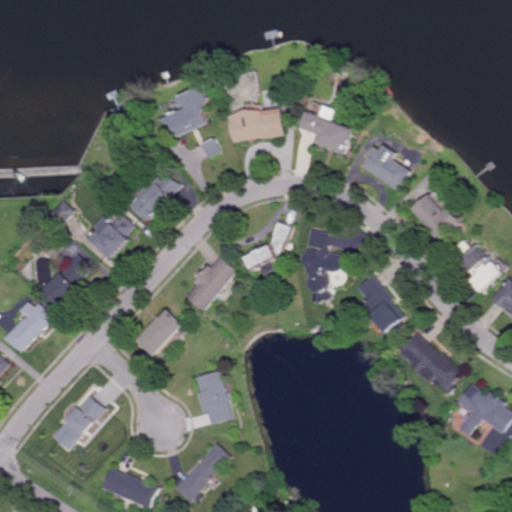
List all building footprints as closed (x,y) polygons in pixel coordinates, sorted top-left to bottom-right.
[(213,95),(215,95),(215,96),(209,112),(214,121),(182,137),(176,123),(166,120),(165,118),(190,106),(185,94),(207,83),(213,95)] [(267,109),(286,105),(291,134),(268,138),(268,137),(240,141),(236,114),(237,114),(236,108),(252,103),(266,104),(267,109)] [(339,118),(360,127),(349,154),(320,142),(323,134),(305,126),(312,107),(326,113),(330,103),(343,108),(339,118)] [(215,157),(208,142),(221,137),(227,152),(215,157)] [(403,151),(404,152),(400,158),(418,170),(405,190),(367,164),(379,146),(387,151),(392,144),(399,149),(403,143),(407,146),(403,151)] [(101,175),(95,169),(100,163),(101,163),(106,169),(107,169),(101,175)] [(189,185),(179,195),(181,197),(169,209),(166,211),(155,221),(140,205),(147,199),(142,193),(147,189),(163,174),(168,179),(174,173),(176,171),(189,185)] [(449,209),(454,205),(455,206),(468,222),(445,242),(433,227),(431,225),(417,208),(422,204),(435,192),(436,193),(437,194),(449,209)] [(64,228),(52,216),(69,199),(81,210),(77,214),(70,222),(64,228)] [(143,227),(134,236),(136,239),(128,247),(126,250),(118,258),(100,241),(96,237),(103,229),(105,227),(110,231),(119,222),(121,220),(122,219),(125,216),(127,214),(128,213),(129,213),(143,227)] [(294,241),(293,241),(292,243),(288,256),(283,259),(283,258),(280,259),(280,260),(279,261),(278,261),(282,269),(270,275),(266,268),(259,272),(255,265),(254,266),(253,263),(253,262),(250,256),(255,254),(257,253),(260,251),(259,250),(260,250),(263,248),(263,249),(266,247),(268,246),(269,245),(269,246),(272,245),(275,244),(275,243),(278,242),(280,236),(279,236),(284,220),(286,221),(298,224),(300,225),(294,241)] [(334,253),(340,252),(345,255),(346,255),(347,258),(349,261),(348,267),(345,270),(344,271),(337,272),(334,270),(332,273),(335,276),(336,283),(332,289),(335,293),(336,292),(339,298),(334,301),(333,301),(332,300),(329,302),(325,303),(323,304),(324,299),(325,292),(324,292),(319,292),(319,291),(314,286),(312,279),(314,275),(310,266),(307,260),(308,254),(312,250),(318,249),(324,252),(326,248),(313,246),(316,229),(335,232),(334,236),(333,246),(332,249),(334,253)] [(478,247),(480,245),(484,250),(491,257),(492,255),(498,262),(507,272),(507,273),(484,293),(482,290),(475,282),(474,281),(480,275),(476,271),(475,271),(474,271),(471,267),(464,259),(467,256),(460,248),(471,239),(478,247)] [(82,286),(84,288),(78,295),(81,297),(76,302),(73,300),(66,308),(49,292),(48,291),(57,282),(67,271),(67,272),(75,264),(85,253),(99,267),(82,286)] [(66,271),(65,270),(57,263),(64,255),(73,262),(66,271)] [(243,271),(244,271),(236,280),(221,298),(210,311),(193,296),(202,285),(199,282),(201,280),(203,278),(213,265),(214,265),(216,267),(217,267),(218,266),(224,259),(226,256),(243,271)] [(388,287),(389,286),(400,298),(397,301),(398,302),(400,304),(411,317),(406,322),(409,326),(399,335),(396,331),(393,332),(392,331),(372,309),(368,305),(374,299),(373,298),(372,296),(364,287),(377,275),(379,277),(388,287)] [(511,308),(509,310),(507,308),(499,301),(497,299),(511,280),(511,308)] [(41,337),(25,354),(9,339),(11,337),(19,328),(24,323),(29,317),(25,313),(23,311),(32,302),(38,307),(42,303),(58,318),(44,333),(41,337)] [(189,324),(182,332),(171,343),(159,357),(155,353),(146,345),(141,340),(158,322),(160,319),(164,316),(166,317),(172,310),(189,324)] [(447,355),(447,354),(448,353),(449,354),(469,372),(452,389),(439,376),(433,382),(432,381),(427,376),(424,374),(417,366),(419,364),(413,359),(406,352),(405,351),(423,332),(425,335),(433,342),(447,355)] [(0,352),(15,365),(2,379),(6,382),(3,384),(1,386),(0,387),(0,352)] [(230,393),(233,392),(235,400),(232,401),(232,402),(238,419),(216,426),(215,423),(212,414),(212,412),(209,413),(206,405),(203,395),(202,393),(206,392),(201,378),(223,371),(227,383),(230,393)] [(499,393),(501,395),(506,398),(506,399),(511,403),(510,407),(511,408),(511,429),(508,435),(496,426),(490,421),(486,427),(484,426),(476,436),(466,429),(468,425),(476,415),(478,412),(475,410),(466,403),(465,402),(478,384),(492,394),(495,390),(496,391),(499,393)] [(109,409),(110,410),(100,421),(96,426),(94,429),(91,432),(84,440),(81,444),(75,451),(59,437),(69,425),(71,423),(70,422),(82,408),(83,408),(93,396),(95,397),(109,409)] [(110,436),(106,434),(111,427),(115,430),(110,436)] [(218,478),(204,492),(194,503),(179,489),(179,488),(189,478),(191,476),(192,477),(203,466),(207,461),(211,457),(209,456),(221,444),(236,458),(218,478)] [(129,475),(130,473),(152,483),(155,485),(163,488),(153,510),(147,507),(124,497),(108,489),(117,469),(119,470),(129,474),(129,475)]
